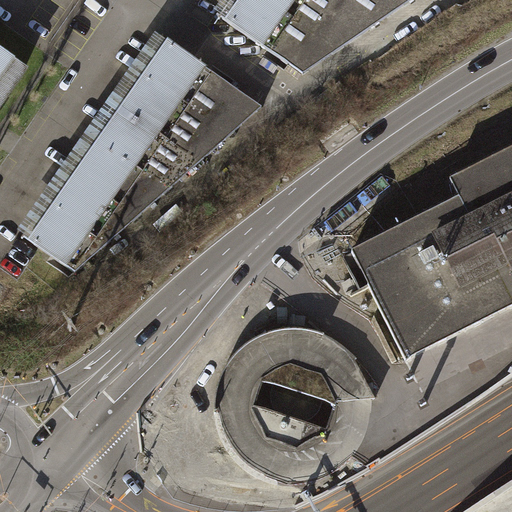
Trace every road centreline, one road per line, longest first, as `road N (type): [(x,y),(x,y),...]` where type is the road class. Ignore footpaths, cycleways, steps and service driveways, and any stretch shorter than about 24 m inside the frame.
road 1 (secondary): [(85,423),(327,183),(511,60)]
road 2 (motorway): [(511,419),(385,496)]
